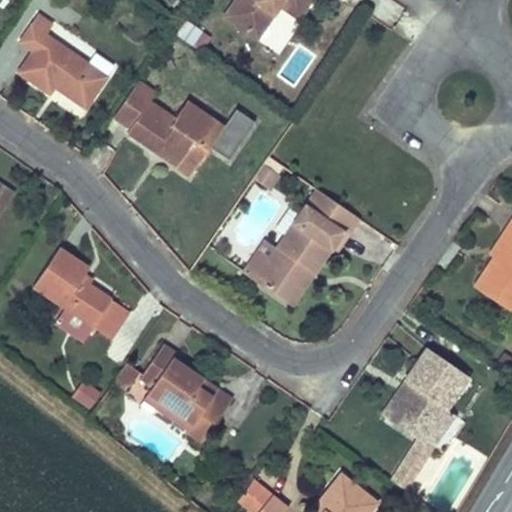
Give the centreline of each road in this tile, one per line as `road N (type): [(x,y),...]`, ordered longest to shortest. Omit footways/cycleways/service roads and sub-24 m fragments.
road 1 (residential): [(464,146),(451,201),(358,342),(295,360),(273,356),(172,286),(70,169),(0,120)]
road 2 (residential): [(471,39),(445,44),(428,59),(414,104),(430,135),(464,146)]
